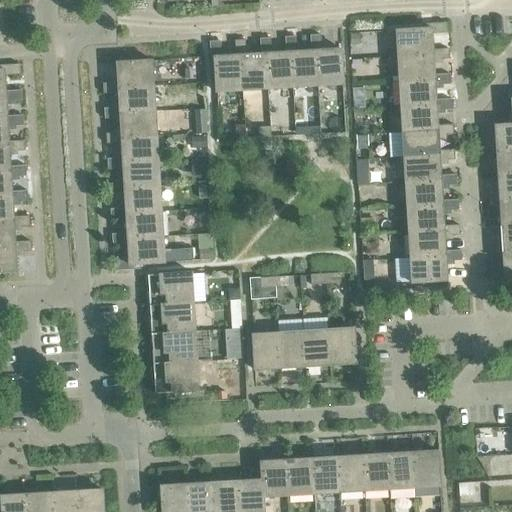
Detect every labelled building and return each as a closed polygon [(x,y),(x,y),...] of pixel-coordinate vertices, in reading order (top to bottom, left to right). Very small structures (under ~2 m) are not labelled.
[(395,31),(397,57),(433,54),(433,50),(432,34),(447,34),(446,23),(430,24),(431,29),(395,31)] [(310,36),(311,51),(315,51),(317,87),(343,85),(341,50),(321,51),(320,35),(310,36)] [(359,35),(350,35),(350,46),(359,45),(359,35)] [(285,38),(286,53),(290,53),(292,88),(317,87),(315,51),(311,51),(296,52),(295,37),(285,38)] [(259,39),(260,55),(265,54),(267,90),(292,88),(290,53),(286,53),(271,54),(270,39),(259,39)] [(234,41),(235,56),(240,56),(242,91),(267,90),(265,54),(260,55),(245,55),(245,40),(234,41)] [(240,56),(235,56),(220,57),(219,42),(209,42),(210,58),(213,58),(216,93),(242,91),(240,56)] [(397,57),(399,82),(434,80),(434,75),(433,60),(448,59),(448,49),(433,50),(433,54),(397,57)] [(103,94),(118,93),(118,89),(154,87),(152,61),(116,63),(118,83),(102,84),(103,94)] [(0,70),(0,96),(6,96),(5,91),(5,76),(20,75),(19,64),(3,65),(4,70),(0,70)] [(399,82),(400,107),(436,105),(436,101),(435,86),(450,85),(449,74),(434,75),(434,80),(399,82)] [(104,119),(120,118),(120,114),(155,112),(154,87),(118,89),(118,93),(119,108),(104,109),(104,119)] [(0,96),(0,121),(7,121),(7,117),(6,102),(21,101),(21,91),(5,91),(6,96),(0,96)] [(400,107),(402,132),(438,130),(437,126),(436,111),(452,110),(451,100),(436,101),(436,105),(400,107)] [(205,110),(194,111),(195,125),(205,124),(205,110)] [(106,144),(121,143),(121,139),(157,137),(155,112),(120,114),(120,118),(121,133),(105,134),(106,144)] [(0,121),(0,146),(9,146),(9,142),(8,127),(23,126),(22,116),(7,117),(7,121),(0,121)] [(511,124),(494,126),(496,152),(511,150),(511,124)] [(402,132),(403,157),(439,155),(439,151),(438,136),(453,135),(453,125),(437,126),(438,130),(402,132)] [(244,126),(234,126),(235,135),(244,135),(244,126)] [(320,126),(308,127),(309,135),(320,134),(320,126)] [(270,127),(257,128),(258,138),(270,137),(270,127)] [(367,136),(356,136),(356,150),(368,150),(367,136)] [(108,170),(123,169),(123,164),(158,162),(157,137),(121,139),(121,143),(122,158),(107,159),(108,170)] [(206,138),(191,138),(191,148),(206,147),(206,138)] [(0,146),(0,171),(10,171),(10,167),(9,152),(24,151),(24,141),(9,142),(9,146),(0,146)] [(403,157),(405,182),(441,180),(440,176),(439,161),(455,160),(454,150),(439,151),(439,155),(403,157)] [(511,150),(496,152),(498,177),(511,175),(511,150)] [(206,161),(190,162),(191,177),(207,177),(206,161)] [(109,195),(124,194),(124,190),(160,187),(158,162),(123,164),(123,169),(124,183),(109,184),(109,195)] [(0,171),(0,197),(12,196),(12,192),(11,177),(26,176),(25,166),(10,167),(10,171),(0,171)] [(405,182),(406,208),(442,205),(442,201),(441,186),(456,186),(456,175),(440,176),(441,180),(405,182)] [(511,175),(498,177),(499,202),(511,201),(511,175)] [(364,176),(356,176),(356,185),(369,184),(369,180),(364,176)] [(206,186),(198,186),(199,199),(206,198),(206,186)] [(111,220),(126,219),(126,215),(161,213),(160,187),(124,190),(124,194),(125,208),(110,209),(111,220)] [(0,197),(0,222),(14,222),(13,217),(12,202),(28,202),(27,191),(12,192),(12,196),(0,197)] [(406,208),(408,233),(444,231),(443,226),(443,212),(458,211),(457,200),(442,201),(442,205),(406,208)] [(511,201),(499,202),(501,227),(511,226),(511,201)] [(112,245),(128,244),(127,240),(163,238),(161,213),(126,215),(126,219),(127,234),(112,235),(112,245)] [(0,222),(0,247),(15,247),(15,242),(14,228),(29,227),(29,216),(13,217),(14,222),(0,222)] [(376,219),(360,219),(361,235),(377,234),(376,219)] [(408,233),(410,258),(445,256),(445,252),(444,237),(459,236),(459,225),(443,226),(444,231),(408,233)] [(511,226),(501,227),(502,252),(511,251),(511,226)] [(211,235),(198,236),(199,260),(212,260),(211,235)] [(127,240),(128,244),(129,260),(113,261),(114,271),(130,270),(129,266),(165,263),(193,261),(192,249),(164,251),(163,238),(127,240)] [(15,247),(0,247),(0,273),(17,273),(16,253),(31,252),(30,241),(15,242),(15,247)] [(445,256),(410,258),(411,284),(447,282),(446,262),(461,261),(460,251),(445,252),(445,256)] [(511,251),(502,252),(504,278),(511,277),(511,251)] [(373,261),(362,261),(363,269),(373,268),(373,261)] [(147,276),(149,306),(193,303),(191,273),(147,276)] [(339,273),(325,274),(325,285),(340,284),(339,273)] [(325,285),(325,274),(310,275),(311,286),(325,285)] [(289,277),(274,278),(275,288),(289,287),(289,277)] [(275,288),(274,278),(260,278),(260,289),(275,288)] [(231,289),(228,292),(229,301),(239,300),(239,289),(231,289)] [(149,306),(151,335),(195,332),(193,303),(149,306)] [(354,329),(328,330),(330,366),(356,364),(354,329)] [(328,330),(303,332),(305,368),(330,366),(328,330)] [(151,335),(153,364),(197,362),(195,332),(151,335)] [(303,332),(278,333),(280,369),(305,368),(303,332)] [(280,369),(278,333),(252,335),(254,371),(280,369)] [(197,362),(153,364),(155,395),(190,393),(199,392),(197,362)] [(438,451),(412,453),(414,489),(440,487),(438,451)] [(412,453),(387,455),(389,490),(414,489),(412,453)] [(387,455),(361,456),(364,492),(389,490),(387,455)] [(361,456),(336,458),(338,493),(364,492),(361,456)] [(336,458),(311,459),(313,495),(338,493),(336,458)] [(311,459),(286,461),(288,496),(313,495),(311,459)] [(260,463),(261,480),(262,480),(263,498),(288,496),(286,461),(260,463)] [(261,480),(237,482),(238,511),(264,511),(263,498),(262,480),(261,480)] [(238,511),(237,482),(212,483),(213,511),(238,511)] [(213,511),(212,483),(186,485),(188,511),(213,511)] [(474,483),(458,484),(459,497),(475,496),(474,483)] [(188,511),(186,485),(160,487),(161,511),(188,511)] [(103,511),(103,490),(77,492),(77,511),(103,511)] [(77,511),(77,492),(52,493),(52,511),(77,511)] [(52,511),(52,493),(26,495),(27,511),(52,511)] [(0,496),(1,511),(27,511),(26,495),(0,496)]
